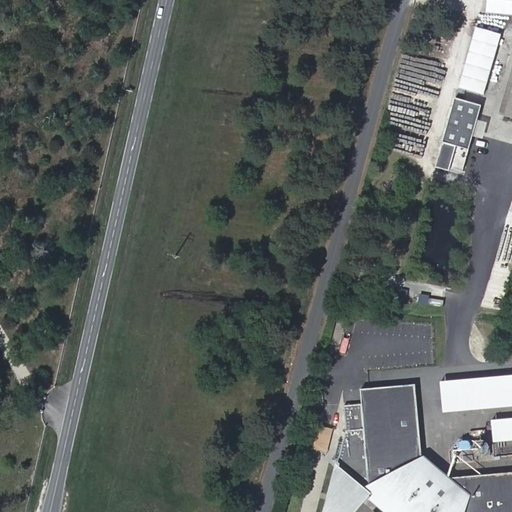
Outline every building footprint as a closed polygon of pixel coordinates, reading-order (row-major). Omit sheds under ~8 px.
[(491,79),(503,36),(476,29),(465,72),(491,79)] [(471,154),(483,108),(457,101),(445,147),(471,154)] [(365,390),(366,405),(420,400),(419,386),(365,390)] [(426,460),(420,400),(366,405),(373,489),(381,496),(377,500),(391,511),(511,511),(511,472),(447,477),(426,460)] [(314,428),(312,446),(328,448),(330,429),(314,428)]
